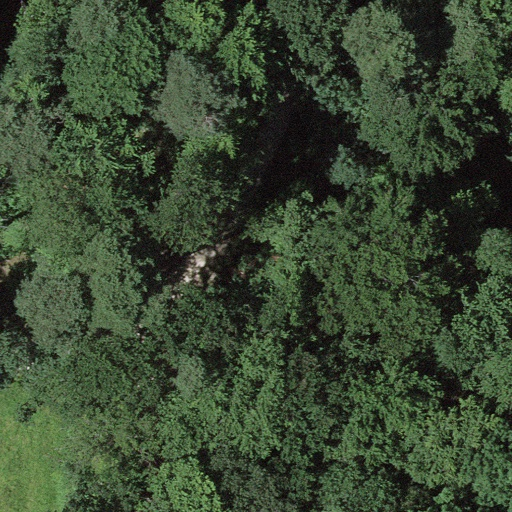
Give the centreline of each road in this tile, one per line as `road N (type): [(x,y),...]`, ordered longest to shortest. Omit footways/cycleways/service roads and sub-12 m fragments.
road 1 (track): [(332,0),(226,239),(175,311),(144,331),(0,362)]
road 2 (track): [(144,331),(166,511)]
